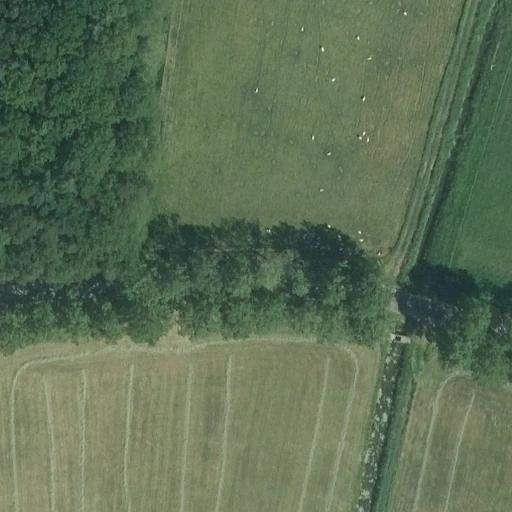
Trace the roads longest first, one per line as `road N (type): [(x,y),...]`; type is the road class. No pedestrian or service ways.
road 1 (tertiary): [(511,331),(275,279),(0,294)]
road 2 (track): [(381,511),(424,307)]
